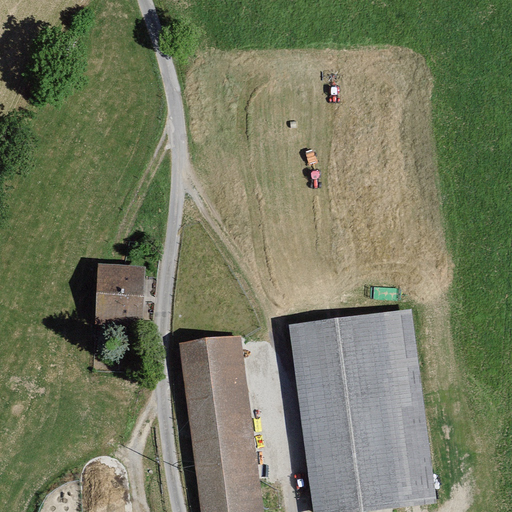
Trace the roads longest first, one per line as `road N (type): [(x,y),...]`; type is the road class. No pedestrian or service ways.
road 1 (track): [(146,0),(171,74),(181,157),(164,319),(164,390),(181,511)]
road 2 (track): [(180,178),(253,302),(276,367),(295,511)]
